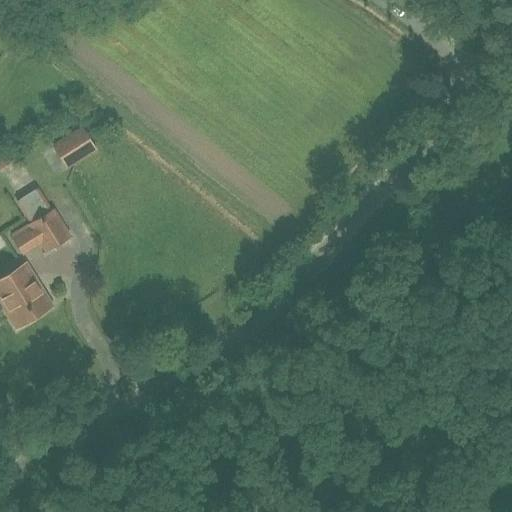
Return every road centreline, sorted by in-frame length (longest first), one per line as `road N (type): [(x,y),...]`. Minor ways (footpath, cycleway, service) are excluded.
road 1 (tertiary): [(0,480),(246,329),(476,82)]
road 2 (unclassified): [(476,82),(381,0)]
